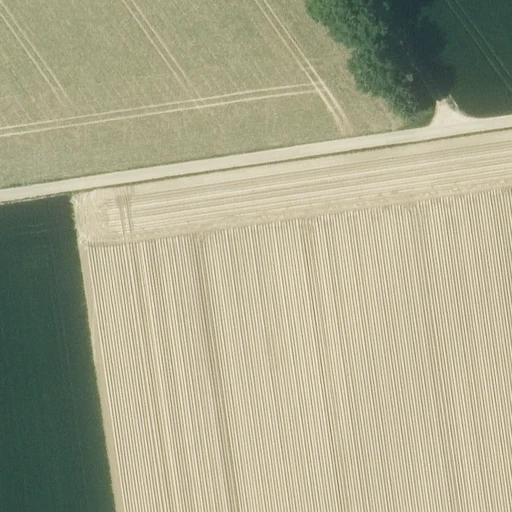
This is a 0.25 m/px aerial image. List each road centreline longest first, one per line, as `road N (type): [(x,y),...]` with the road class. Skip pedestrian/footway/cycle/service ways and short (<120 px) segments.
road 1 (track): [(511,122),(0,197)]
road 2 (track): [(459,130),(375,0)]
